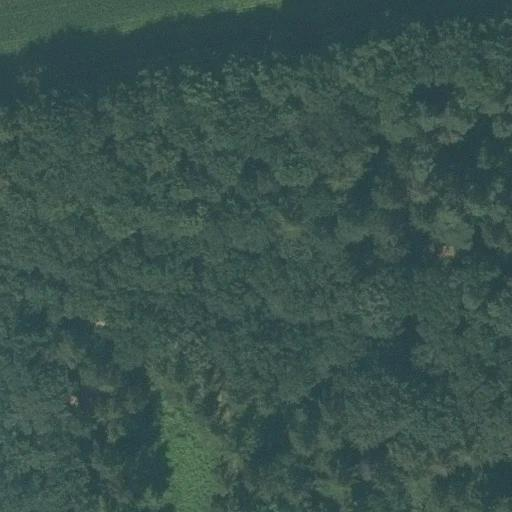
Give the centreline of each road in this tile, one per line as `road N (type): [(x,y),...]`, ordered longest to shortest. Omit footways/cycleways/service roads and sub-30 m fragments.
road 1 (unknown): [(81,250),(84,309),(239,356),(249,511)]
road 2 (unknown): [(239,356),(511,415)]
